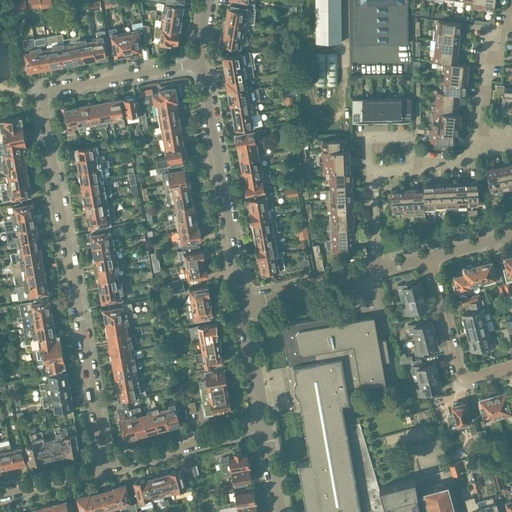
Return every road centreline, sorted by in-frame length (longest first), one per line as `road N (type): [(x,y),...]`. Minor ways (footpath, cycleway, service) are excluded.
road 1 (residential): [(105,468),(45,95),(200,61)]
road 2 (residential): [(243,304),(200,61)]
road 3 (residential): [(511,367),(473,377),(458,370),(427,258)]
road 4 (residential): [(105,468),(265,428)]
road 5 (residential): [(477,138),(491,43),(505,30),(511,0)]
road 6 (residential): [(243,304),(376,272)]
road 7 (residential): [(265,428),(243,304)]
